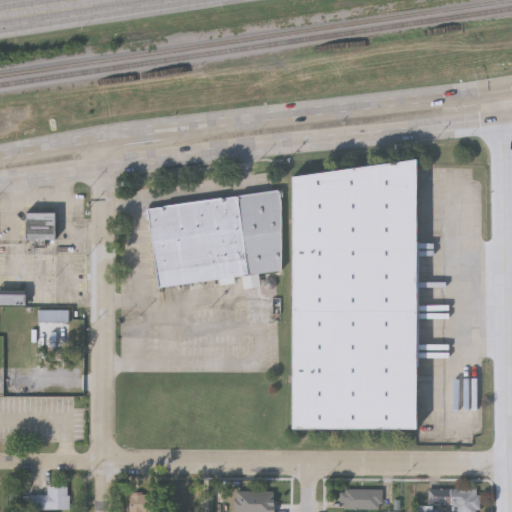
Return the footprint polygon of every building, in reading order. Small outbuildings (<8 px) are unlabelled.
[(416,155),(416,428),(292,427),(292,175),(416,155)] [(147,208),(279,188),(281,200),(281,270),(159,289),(147,208)] [(24,238),(24,212),(53,212),(53,238),(24,238)] [(25,304),(0,304),(0,289),(25,289),(25,304)] [(38,321),(38,309),(69,309),(69,321),(38,321)] [(69,486),(69,509),(28,509),(28,495),(48,495),(48,486),(69,486)] [(427,504),(427,488),(479,488),(479,511),(452,511),(452,504),(427,504)] [(200,509),(171,509),(171,489),(200,489),(200,509)] [(382,489),(382,509),(340,509),(340,489),(382,489)] [(129,511),(129,493),(153,493),(153,511),(129,511)]
